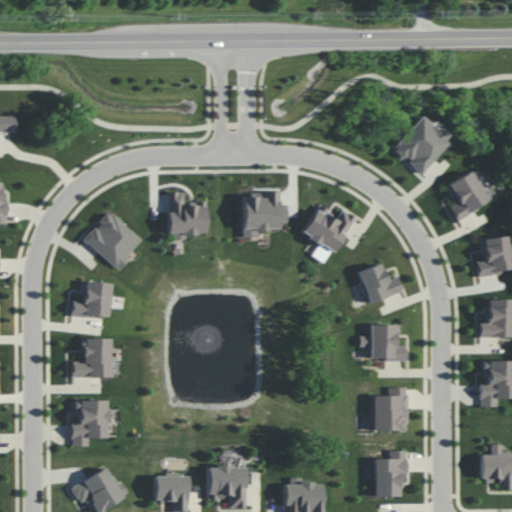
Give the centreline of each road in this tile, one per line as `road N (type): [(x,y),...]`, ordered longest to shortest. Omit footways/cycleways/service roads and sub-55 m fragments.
road 1 (secondary): [(0,41),(511,36)]
road 2 (residential): [(232,149),(116,163),(62,198),(38,247),(32,297),(32,511)]
road 3 (residential): [(439,511),(439,307),(423,241),(369,183),(337,166),(232,149)]
